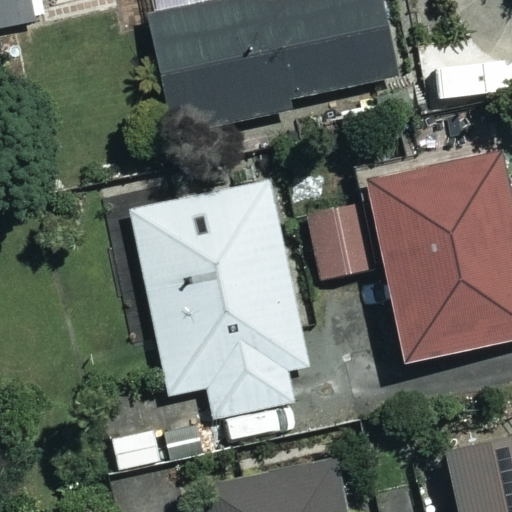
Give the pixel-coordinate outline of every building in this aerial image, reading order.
[(397,85),(380,0),(267,0),(150,23),(171,129),(397,85)] [(497,100),(490,51),(417,62),(425,111),(497,100)] [(511,212),(498,151),(360,182),(402,366),(511,341),(511,212)] [(309,366),(268,181),(128,211),(169,396),(207,388),(219,445),(265,435),(259,408),(290,401),(284,371),(309,366)] [(355,207),(307,218),(321,282),(370,271),(355,207)] [(155,430),(107,441),(116,478),(164,467),(155,430)] [(511,511),(511,440),(444,454),(456,511),(511,511)] [(205,511),(350,511),(339,455),(200,483),(205,511)]
